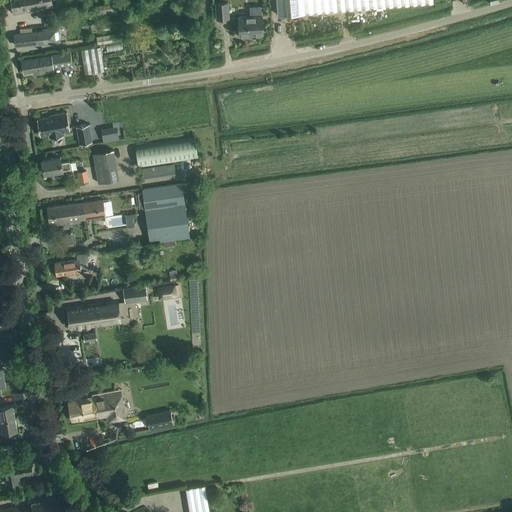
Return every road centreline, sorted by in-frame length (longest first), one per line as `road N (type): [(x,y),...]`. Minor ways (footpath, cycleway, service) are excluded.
road 1 (unclassified): [(21,101),(336,49),(511,0)]
road 2 (tertiary): [(91,511),(55,471),(43,442),(0,139)]
